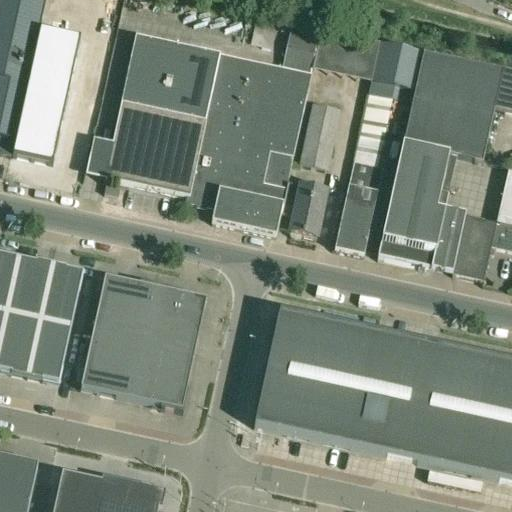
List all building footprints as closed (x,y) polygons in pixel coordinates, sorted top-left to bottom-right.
[(27,87),(38,33),(45,0),(0,0),(0,140),(1,141),(0,144),(0,157),(11,160),(14,144),(27,147),(39,89),(27,87)] [(293,161),(313,70),(321,35),(291,29),(282,72),(135,40),(104,184),(188,202),(187,206),(215,212),(211,228),(275,242),(280,219),(287,187),(293,161)] [(39,89),(27,147),(14,144),(11,160),(52,169),(79,42),(38,33),(27,87),(39,89)] [(372,83),(380,47),(321,34),(321,35),(313,70),(372,83)] [(383,173),(378,172),(396,91),(404,52),(380,47),(372,83),(354,167),(345,204),(349,205),(341,242),(337,242),(334,255),(363,261),(383,173)] [(377,264),(425,274),(433,269),(444,217),(436,215),(448,160),(482,167),(494,113),(511,117),(511,76),(423,57),(390,205),(386,225),(377,264)] [(313,109),(300,169),(327,175),(340,115),(313,109)] [(499,229),(511,231),(511,174),(499,229)] [(280,219),(293,222),(290,237),(316,242),(326,196),(300,190),(300,191),(287,187),(280,219)] [(120,191),(106,188),(104,198),(118,201),(120,191)] [(483,287),(490,251),(495,228),(465,221),(452,280),(483,287)] [(511,231),(499,229),(495,228),(490,251),(511,255),(511,231)] [(0,260),(0,376),(58,389),(82,278),(0,260)] [(104,283),(80,394),(160,412),(159,414),(182,419),(187,395),(186,395),(206,305),(170,297),(171,294),(140,287),(139,290),(104,283)] [(511,488),(511,369),(278,318),(254,432),(511,488)] [(0,461),(0,511),(28,511),(37,470),(17,465),(0,461)] [(62,478),(54,511),(157,511),(160,500),(62,478)]
